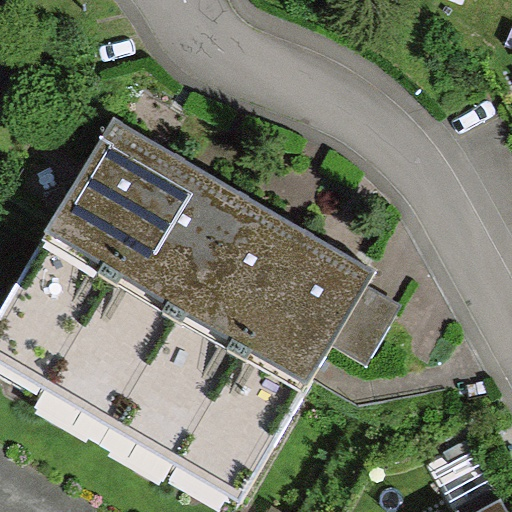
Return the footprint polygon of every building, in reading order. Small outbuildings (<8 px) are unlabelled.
[(116,124),(46,245),(115,286),(185,163),(150,143),(116,124)] [(215,180),(185,163),(115,286),(175,321),(246,198),(215,180)] [(282,218),(246,198),(175,321),(235,356),(309,234),(282,218)] [(338,252),(309,234),(235,356),(305,397),(332,350),(369,289),(377,275),(338,252)] [(115,286),(46,245),(6,314),(0,323),(0,365),(241,507),(255,482),(295,414),(305,397),(235,356),(175,321),(115,286)] [(404,310),(369,289),(332,350),(367,371),(404,310)] [(506,511),(501,501),(481,511),(506,511)]
